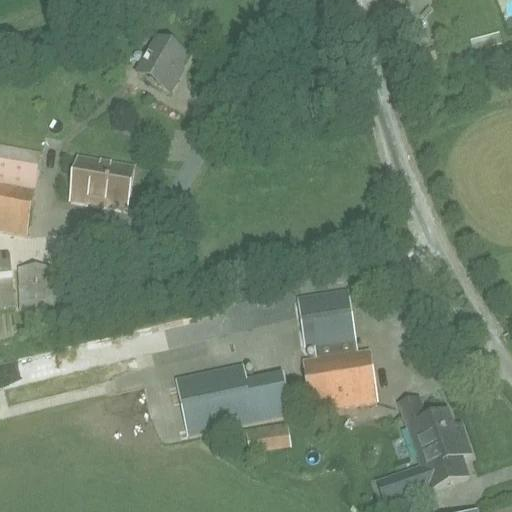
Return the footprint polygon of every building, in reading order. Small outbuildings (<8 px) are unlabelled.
[(465,0),(447,0),(449,13),(467,11),(465,0)] [(174,78),(185,59),(157,43),(136,77),(168,95),(177,80),(174,78)] [(296,126),(313,123),(311,110),(294,113),(296,126)] [(40,155),(0,148),(0,234),(25,239),(40,155)] [(131,171),(99,166),(77,162),(70,203),(124,213),(131,171)] [(0,258),(0,308),(13,307),(8,257),(0,258)] [(18,314),(62,313),(61,270),(17,271),(18,314)] [(310,415),(376,405),(368,354),(356,356),(354,342),(346,295),(297,303),(304,350),(311,349),(313,363),(302,365),(310,415)] [(118,346),(0,364),(0,386),(121,367),(118,346)] [(179,402),(188,441),(290,418),(281,379),(179,402)] [(459,460),(468,457),(460,435),(453,437),(444,412),(423,420),(415,399),(398,404),(429,492),(466,479),(459,460)] [(249,457),(290,451),(287,430),(246,436),(249,457)]
